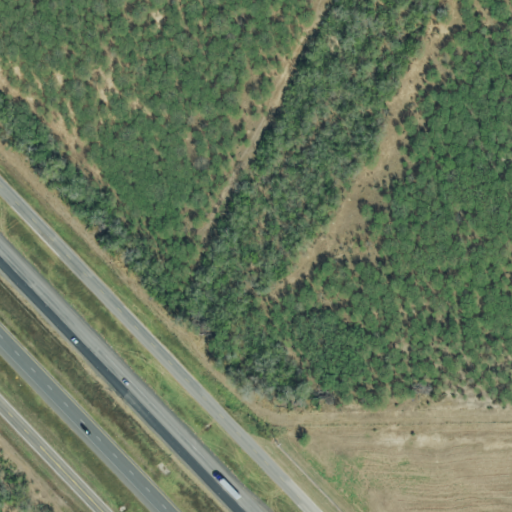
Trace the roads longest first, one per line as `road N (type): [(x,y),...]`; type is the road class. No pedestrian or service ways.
road 1 (tertiary): [(318,511),(0,182)]
road 2 (motorway): [(244,511),(0,258)]
road 3 (motorway): [(0,332),(173,511)]
road 4 (tertiary): [(100,511),(0,407)]
